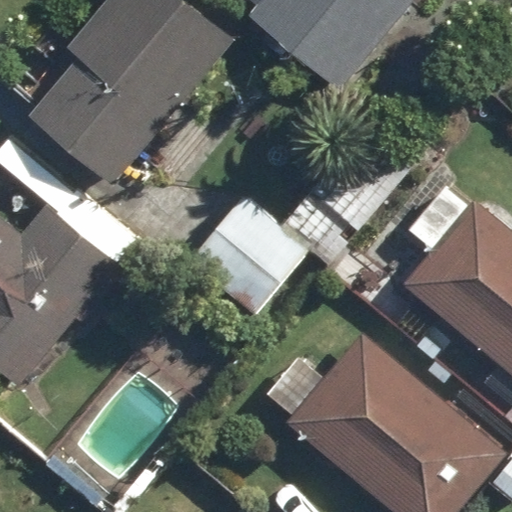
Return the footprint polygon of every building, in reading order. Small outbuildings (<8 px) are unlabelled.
[(38,109),(118,177),(238,37),(194,0),(106,0),(72,40),(86,52),(38,109)] [(262,0),(254,11),(341,85),(412,0),(262,0)] [(469,34),(442,9),(381,76),(408,101),(469,34)] [(331,264),(418,163),(376,125),(288,226),(290,227),(314,247),(331,264)] [(257,313),(312,249),(289,227),(288,226),(250,194),(195,258),(257,313)] [(409,281),(511,365),(511,224),(478,197),(409,281)] [(0,363),(22,383),(122,260),(52,200),(25,232),(0,211),(0,363)] [(420,342),(440,357),(453,340),(435,325),(420,342)] [(290,418),(403,511),(459,511),(511,448),(366,328),(290,418)] [(447,383),(455,372),(439,359),(432,369),(447,383)] [(511,457),(495,480),(511,492),(511,457)]
